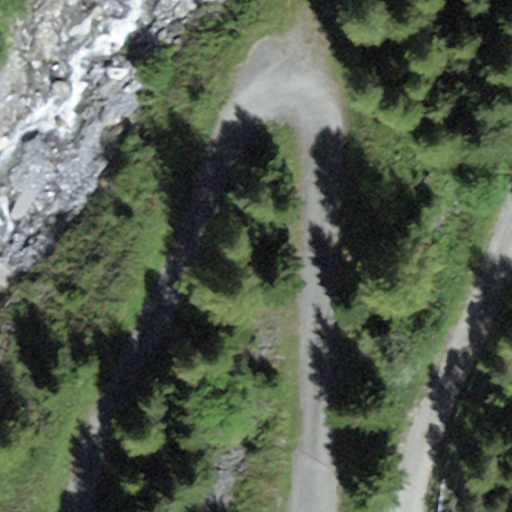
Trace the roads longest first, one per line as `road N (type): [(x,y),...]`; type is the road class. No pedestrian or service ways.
road 1 (residential): [(313,511),(310,275),(326,124),(323,98),(295,74),(259,81),(233,117),(109,394),(74,511)]
road 2 (residential): [(511,238),(421,431),(403,511)]
